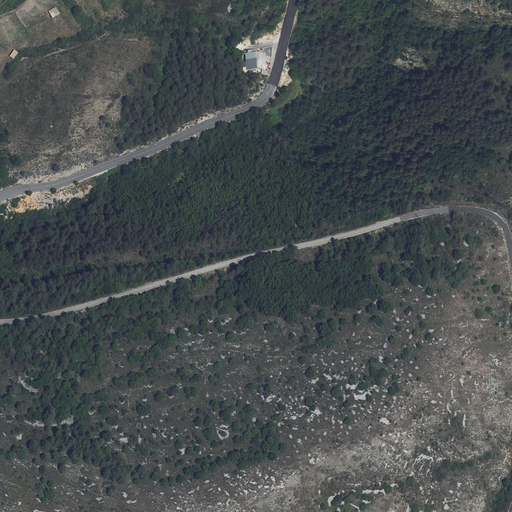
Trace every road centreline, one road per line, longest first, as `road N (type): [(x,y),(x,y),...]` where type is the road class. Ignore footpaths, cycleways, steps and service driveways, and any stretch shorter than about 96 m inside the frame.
road 1 (unclassified): [(0,321),(43,316),(423,210),(489,212),(505,224),(511,248)]
road 2 (secondary): [(0,196),(62,183),(262,100),(293,0)]
